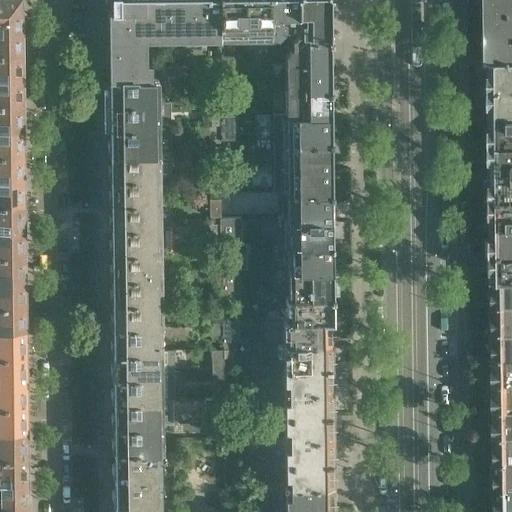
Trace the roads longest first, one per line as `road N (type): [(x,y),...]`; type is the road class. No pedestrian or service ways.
road 1 (tertiary): [(381,0),(391,511)]
road 2 (tertiary): [(436,511),(432,0)]
road 3 (residential): [(58,0),(58,511)]
